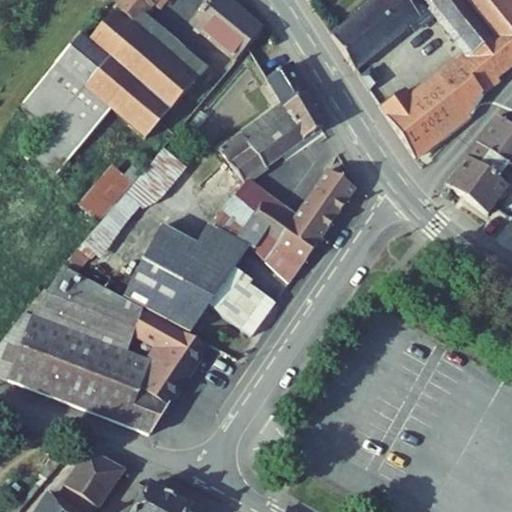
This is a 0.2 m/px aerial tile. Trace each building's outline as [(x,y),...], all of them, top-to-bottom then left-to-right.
[(85,41),(18,109),(48,138),(28,161),(53,186),(111,122),(145,151),(189,98),(135,39),(152,18),(165,1),(172,6),(176,0),(129,0),(93,49),(85,41)] [(230,0),(219,0),(199,28),(244,62),(270,30),(230,0)] [(381,0),(336,39),(359,74),(412,29),(418,36),(436,21),(454,43),(444,52),(457,65),(433,84),(410,102),(402,92),(382,109),(406,145),(502,64),(491,49),(500,43),(465,0),(381,0)] [(511,0),(465,0),(500,43),(491,49),(502,64),(511,55),(511,0)] [(207,77),(152,18),(135,39),(189,98),(207,77)] [(276,85),(291,107),(295,111),(314,95),(298,68),(276,85)] [(433,84),(425,74),(402,92),(410,102),(433,84)] [(382,87),(372,75),(364,81),(372,95),(382,87)] [(291,107),(224,158),(247,187),(248,189),(252,186),(324,133),(331,125),(314,95),(295,111),(291,107)] [(511,128),(499,119),(497,123),(511,133),(511,128)] [(511,133),(497,123),(455,182),(449,191),(489,220),(509,191),(500,184),(509,173),(511,175),(511,133)] [(211,141),(217,149),(238,133),(231,125),(211,141)] [(174,143),(94,239),(118,259),(198,164),(174,143)] [(455,182),(434,152),(417,163),(442,200),(449,191),(455,182)] [(115,163),(79,203),(97,218),(132,179),(115,163)] [(251,258),(254,254),(259,248),(273,258),(280,248),(309,270),(359,194),(334,177),(301,221),(267,196),(231,245),(251,258)] [(195,341),(213,314),(236,281),(251,258),(231,245),(209,231),(194,252),(173,239),(127,305),(195,341)] [(295,289),(309,270),(280,248),(273,258),(259,248),(254,254),(259,257),(262,254),(273,262),(268,270),(295,289)] [(64,274),(46,306),(39,303),(13,374),(56,391),(101,410),(161,436),(179,408),(214,352),(195,341),(127,305),(125,308),(64,274)] [(236,281),(213,314),(255,345),(278,312),(236,281)] [(101,511),(124,479),(86,459),(54,506),(47,501),(39,511),(101,511)] [(151,494),(141,511),(185,511),(171,504),(151,494)]
